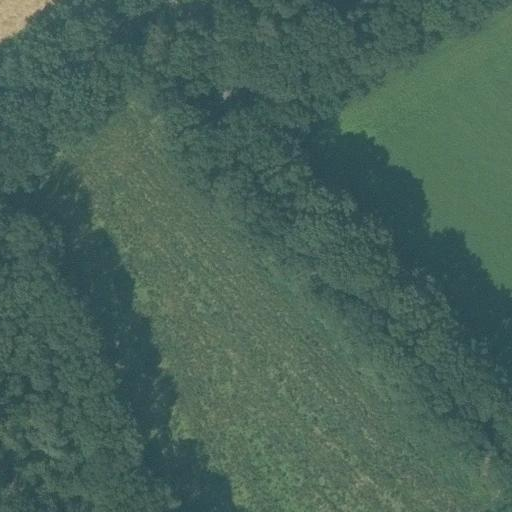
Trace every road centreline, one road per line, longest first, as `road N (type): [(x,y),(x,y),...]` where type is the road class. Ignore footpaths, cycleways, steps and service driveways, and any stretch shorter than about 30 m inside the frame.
road 1 (unclassified): [(511,436),(269,183),(222,101),(207,0)]
road 2 (unclassified): [(0,108),(174,0)]
